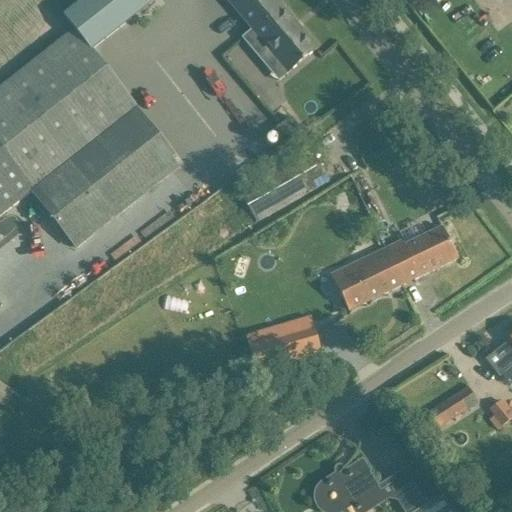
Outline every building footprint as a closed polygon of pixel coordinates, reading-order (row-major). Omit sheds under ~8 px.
[(153,2),(150,0),(84,0),(64,16),(74,30),(0,88),(0,217),(30,194),(76,252),(183,167),(91,51),(153,2)] [(267,68),(276,59),(288,74),(317,49),(275,0),(226,0),(252,30),(249,33),(259,46),(253,51),(267,68)] [(290,141),(300,133),(290,119),(279,127),(290,141)] [(273,131),(283,146),(290,141),(279,127),(273,131)] [(256,223),(329,181),(313,154),(240,195),(256,223)] [(457,260),(442,228),(405,246),(402,242),(384,250),(331,277),(340,294),(348,312),(457,260)] [(291,338),(249,350),(254,370),(297,358),(291,338)] [(511,339),(486,360),(500,378),(511,367),(511,339)] [(14,392),(0,381),(0,398),(6,404),(14,392)] [(436,430),(478,404),(468,388),(426,415),(436,430)] [(501,428),(511,419),(511,414),(502,401),(489,411),(501,428)] [(379,489),(372,479),(362,463),(325,486),(323,487),(322,489),(320,490),(319,492),(319,494),(318,496),(318,498),(318,500),(319,502),(319,504),(321,506),(322,508),(324,509),(325,510),(327,511),(329,511),(331,511),(333,511),(335,511),(337,511),(339,510),(340,509),(342,511),(370,511),(387,501),(397,503),(402,511),(454,511),(418,465),(406,472),(379,489)]
